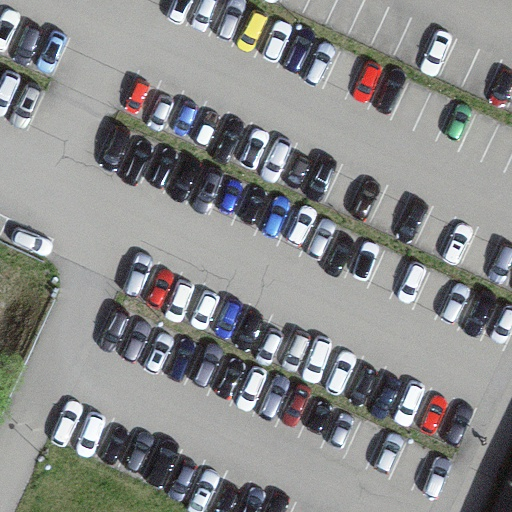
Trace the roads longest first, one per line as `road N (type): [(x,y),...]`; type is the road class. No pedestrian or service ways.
road 1 (unknown): [(129,220),(70,353),(417,511)]
road 2 (unknown): [(511,217),(119,40)]
road 3 (unknown): [(129,220),(511,392)]
road 4 (unknown): [(39,172),(119,40)]
